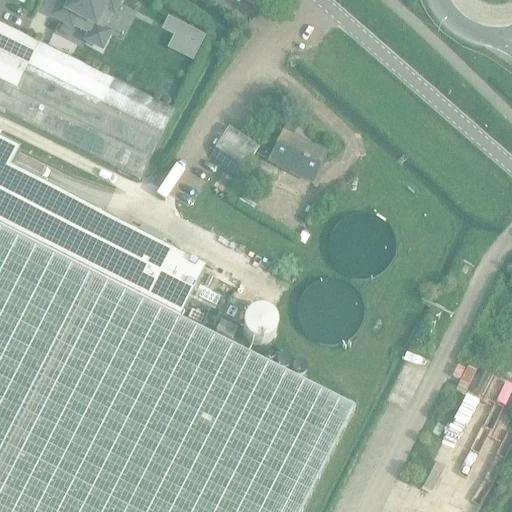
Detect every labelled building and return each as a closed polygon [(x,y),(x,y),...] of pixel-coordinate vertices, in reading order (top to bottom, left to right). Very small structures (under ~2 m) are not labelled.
[(71,0),(71,2),(66,0),(60,0),(52,16),(70,26),(71,25),(89,35),(93,27),(94,28),(95,27),(102,30),(112,12),(118,0),(71,0)] [(167,19),(160,32),(172,38),(166,50),(191,63),(204,38),(167,19)] [(174,113),(38,45),(0,25),(0,111),(139,182),(174,113)] [(228,129),(213,150),(244,170),(258,149),(228,129)] [(283,134),(268,164),(278,169),(271,183),(289,192),(296,178),(311,186),(326,156),(283,134)] [(0,231),(178,322),(204,269),(9,171),(19,150),(0,140),(0,231)] [(178,322),(0,231),(0,511),(300,511),(353,410),(178,322)] [(251,342),(277,336),(272,311),(246,317),(251,342)] [(220,320),(214,332),(231,340),(237,329),(220,320)] [(470,511),(450,503),(446,511),(470,511)]
